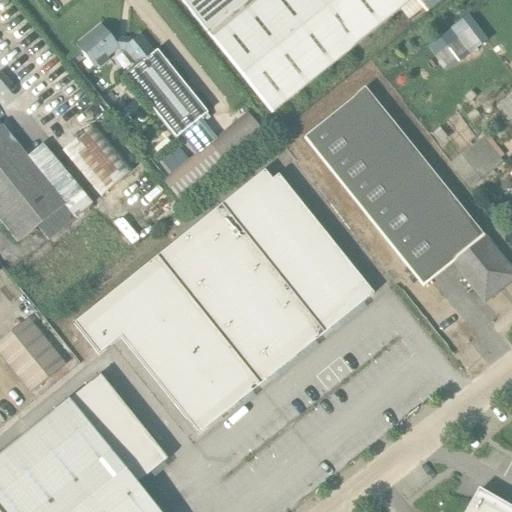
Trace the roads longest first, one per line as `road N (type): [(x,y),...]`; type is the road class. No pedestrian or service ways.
road 1 (unknown): [(227,511),(212,468),(222,444),(347,338),(394,320),(430,362)]
road 2 (unknown): [(231,511),(430,362)]
road 3 (unclassified): [(511,366),(330,511)]
